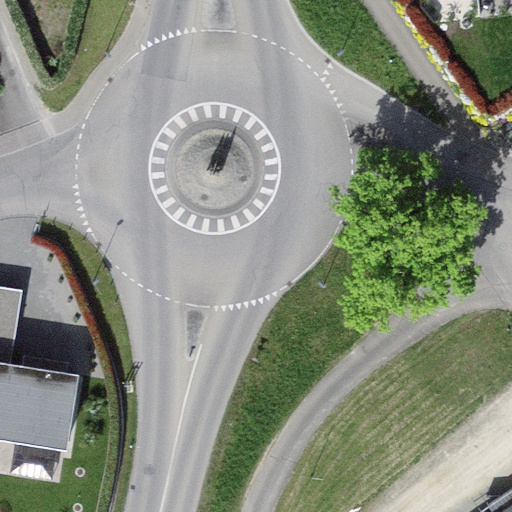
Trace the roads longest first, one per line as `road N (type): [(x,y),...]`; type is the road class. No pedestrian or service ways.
road 1 (track): [(511,219),(305,417),(255,511)]
road 2 (secondary): [(165,511),(204,272)]
road 3 (residential): [(511,210),(399,150),(308,136)]
road 4 (secondary): [(204,272),(261,261),(284,244),(312,193),(308,136)]
road 5 (secondary): [(218,70),(184,74),(129,114),(112,180)]
road 6 (secondary): [(112,180),(121,214),(141,243),(170,263),(204,272)]
road 7 (residential): [(46,187),(0,73)]
